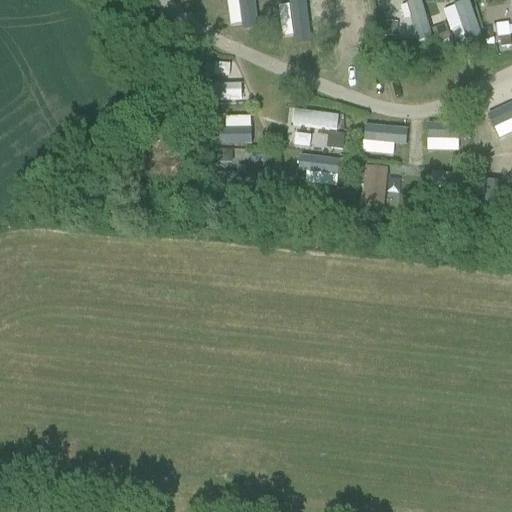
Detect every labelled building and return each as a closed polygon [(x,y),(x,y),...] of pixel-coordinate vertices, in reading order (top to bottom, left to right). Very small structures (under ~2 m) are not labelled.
[(279,0),(280,47),(296,47),(294,0),(279,0)] [(347,0),(334,0),(333,36),(346,37),(347,0)] [(406,0),(403,0),(391,4),(402,36),(417,31),(406,0)] [(365,18),(390,19),(392,3),(366,1),(365,18)] [(509,41),(510,3),(497,3),(496,41),(509,41)] [(276,5),(265,6),(265,16),(277,15),(276,5)] [(328,6),(314,7),(315,18),(329,18),(328,6)] [(426,11),(413,16),(418,30),(431,26),(426,11)] [(394,30),(382,30),(382,43),(395,42),(394,30)] [(444,30),(431,34),(435,46),(448,41),(444,30)] [(490,31),(482,33),(485,44),(493,41),(490,31)] [(202,67),(185,68),(186,79),(202,78),(202,67)] [(211,87),(212,104),(228,103),(227,86),(211,87)] [(221,111),(202,112),(203,129),(222,128),(221,111)] [(278,113),(277,133),(324,134),(324,115),(278,113)] [(371,125),(359,126),(360,138),(372,137),(371,125)] [(378,125),(377,140),(391,141),(391,126),(378,125)] [(409,127),(409,144),(446,146),(447,129),(409,127)] [(493,127),(481,129),(484,144),(496,142),(493,127)] [(207,134),(209,149),(242,144),(240,129),(207,134)] [(327,138),(326,149),(342,150),(343,140),(327,138)] [(354,142),(354,162),(389,163),(390,144),(354,142)] [(457,152),(455,162),(468,163),(469,153),(457,152)] [(231,155),(208,156),(208,171),(232,170),(231,155)] [(292,155),(291,186),(330,187),(332,157),(292,155)] [(478,179),(476,191),(490,192),(491,180),(478,179)] [(332,195),(331,207),(347,209),(348,197),(332,195)]
